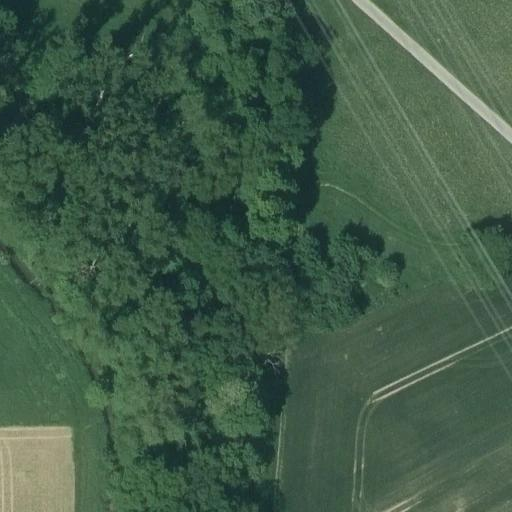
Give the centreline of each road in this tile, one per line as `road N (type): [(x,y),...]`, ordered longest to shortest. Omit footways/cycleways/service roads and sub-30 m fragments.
road 1 (track): [(282,115),(276,445),(264,511)]
road 2 (track): [(282,115),(456,269),(511,247)]
road 3 (track): [(356,0),(511,137)]
